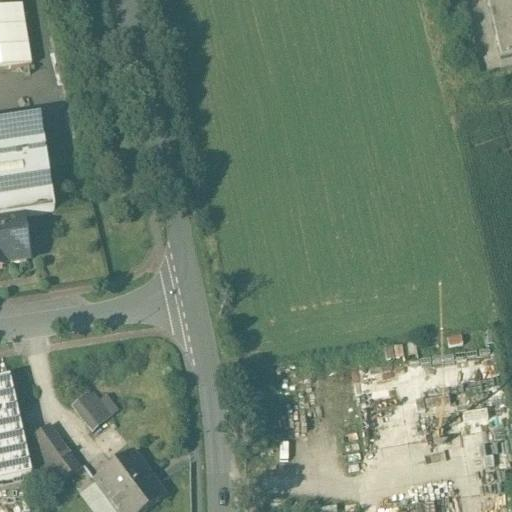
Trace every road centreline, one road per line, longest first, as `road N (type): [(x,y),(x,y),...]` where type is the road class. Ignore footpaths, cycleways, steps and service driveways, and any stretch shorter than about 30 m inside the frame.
road 1 (unclassified): [(195,304),(119,0)]
road 2 (unclassified): [(216,511),(211,383),(195,304)]
road 3 (residential): [(195,304),(0,332)]
